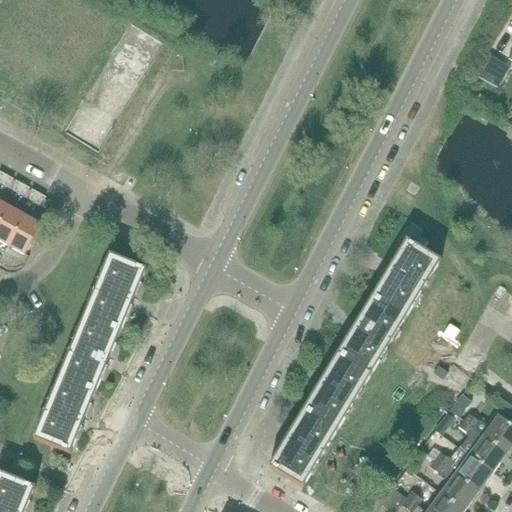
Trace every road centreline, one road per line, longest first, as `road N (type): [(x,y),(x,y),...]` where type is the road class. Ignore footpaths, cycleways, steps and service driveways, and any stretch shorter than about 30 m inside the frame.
road 1 (secondary): [(291,312),(454,0)]
road 2 (secondary): [(346,0),(214,264)]
road 3 (secondary): [(214,264),(124,430)]
road 4 (secondary): [(216,480),(291,312)]
road 5 (residential): [(214,264),(87,194)]
road 6 (residential): [(0,295),(45,268),(87,194)]
